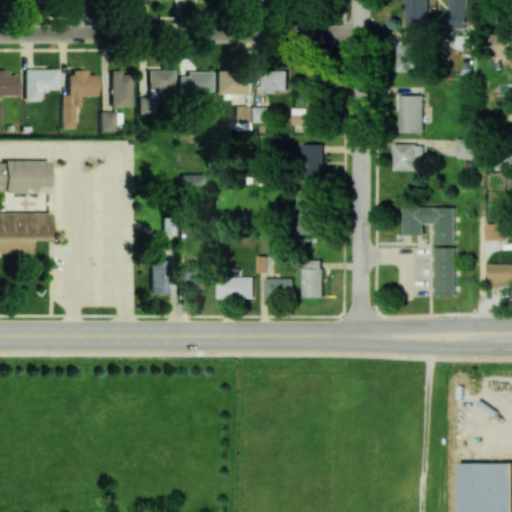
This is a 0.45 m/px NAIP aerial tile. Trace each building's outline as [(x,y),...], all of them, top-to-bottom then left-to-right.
[(405,0),(405,27),(428,27),(427,0),(405,0)] [(449,0),(450,10),(445,10),(445,28),(467,28),(466,0),(449,0)] [(494,57),(511,56),(511,38),(511,33),(493,33),(494,57)] [(403,44),(398,44),(398,71),(420,72),(421,37),(403,37),(403,44)] [(22,69),(23,100),(38,100),(38,90),(57,90),(57,68),(22,69)] [(0,94),(16,95),(16,74),(6,75),(6,69),(0,69),(0,94)] [(60,127),(74,127),(74,106),(79,106),(79,95),(96,95),(96,74),(86,74),(86,69),(67,69),(66,94),(60,94),(60,127)] [(137,114),(150,114),(149,99),(173,98),(172,69),(147,70),(148,94),(137,94),(137,114)] [(262,91),(288,91),(288,69),(263,69),(262,91)] [(110,107),(131,106),(130,73),(119,73),(119,70),(109,70),(110,107)] [(177,76),(178,93),(212,92),(211,70),(185,71),(185,75),(177,76)] [(215,93),(244,94),(244,71),(215,70),(215,93)] [(293,108),(292,118),(324,119),(325,93),(308,92),(308,108),(293,108)] [(400,132),(423,132),(423,95),(400,95),(400,132)] [(234,129),(252,129),(252,105),(234,105),(234,129)] [(269,121),(269,106),(253,107),(254,122),(269,121)] [(99,130),(114,130),(113,111),(98,111),(99,130)] [(457,156),(474,157),(475,138),(457,138),(457,156)] [(303,179),(324,179),(324,144),(304,144),(303,179)] [(417,170),(417,156),(423,156),(423,144),(395,144),(394,170),(417,170)] [(511,168),(511,155),(503,155),(503,169),(511,168)] [(0,160),(0,252),(30,253),(30,239),(49,239),(49,213),(0,212),(0,191),(48,192),(48,161),(0,160)] [(203,194),(204,174),(180,173),(179,193),(203,194)] [(321,234),(319,190),(298,191),(300,234),(321,234)] [(405,234),(424,234),(424,223),(435,223),(436,242),(455,242),(455,206),(404,207),(405,234)] [(505,223),(486,223),(486,240),(504,240),(505,223)] [(455,296),(456,247),(436,247),(435,295),(455,296)] [(259,272),(269,272),(269,256),(259,256),(259,272)] [(149,293),(167,293),(168,260),(149,260),(149,293)] [(303,260),(304,297),(324,296),(323,260),(303,260)] [(187,285),(206,285),(207,263),(188,263),(187,285)] [(511,263),(490,263),(489,285),(511,285),(511,263)] [(255,297),(255,276),(241,277),(241,269),(227,270),(227,277),(219,277),(219,298),(255,297)] [(295,297),(295,277),(266,278),(266,298),(295,297)]
